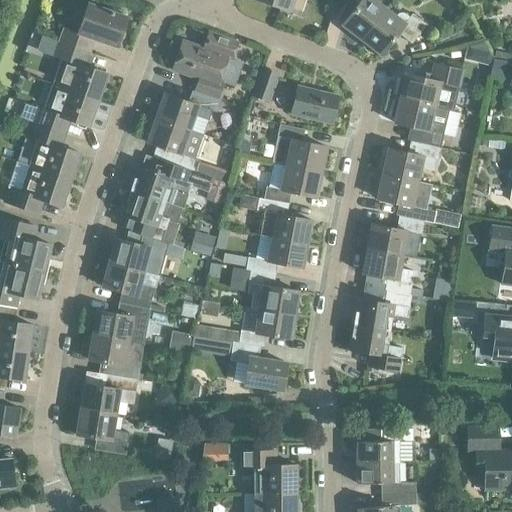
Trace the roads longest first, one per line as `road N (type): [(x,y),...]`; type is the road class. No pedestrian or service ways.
road 1 (residential): [(212,13),(348,64),(369,91),(323,346),(332,511)]
road 2 (residential): [(59,507),(43,457),(45,406),(88,203),(152,20),(174,4),(212,13)]
